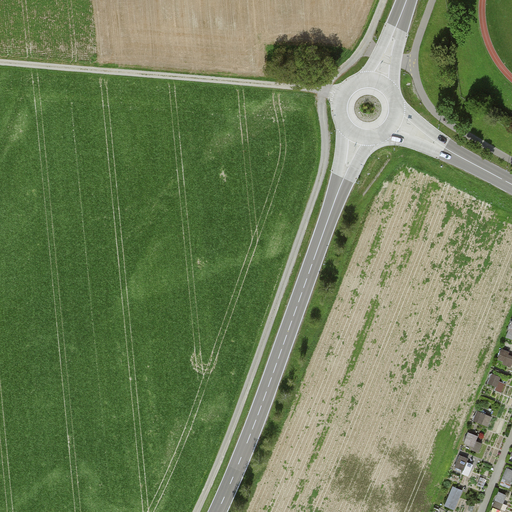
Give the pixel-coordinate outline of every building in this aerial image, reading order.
[(511,352),(502,349),(499,361),(511,365),(511,352)] [(478,410),(475,421),(490,425),(492,414),(478,410)] [(464,445),(481,450),(484,438),(468,433),(464,445)] [(475,461),(460,456),(456,468),(470,473),(475,461)] [(510,488),(511,482),(511,468),(508,467),(501,484),(510,488)] [(446,506),(456,509),(463,489),(453,485),(446,506)] [(502,508),(507,494),(499,491),(493,505),(502,508)]
